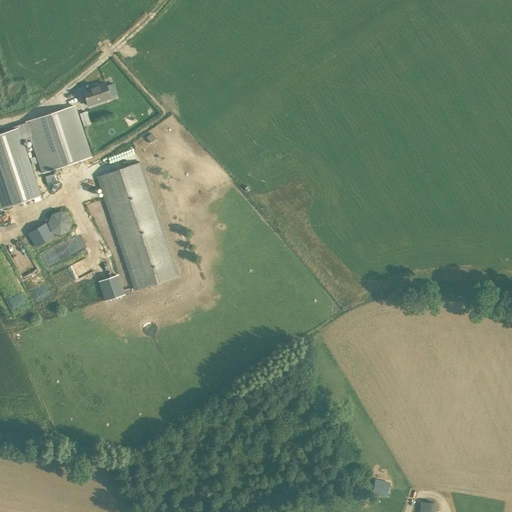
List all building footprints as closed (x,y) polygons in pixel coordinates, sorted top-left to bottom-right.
[(110,98),(105,82),(82,90),(87,105),(110,98)] [(0,132),(0,209),(41,196),(22,139),(30,136),(42,173),(92,157),(75,105),(25,121),(25,123),(4,130),(5,131),(0,132)] [(83,126),(89,124),(86,111),(79,113),(83,126)] [(179,275),(141,162),(99,177),(136,289),(179,275)] [(47,223),(47,224),(47,225),(47,226),(48,226),(48,227),(48,228),(48,229),(49,229),(49,230),(50,230),(50,231),(51,231),(51,232),(52,232),(52,233),(53,233),(54,234),(55,234),(56,234),(57,234),(57,235),(58,235),(59,235),(60,235),(60,234),(61,234),(62,234),(63,234),(63,233),(64,233),(65,233),(65,232),(66,232),(66,231),(67,231),(67,230),(68,230),(68,229),(69,228),(69,227),(69,226),(70,225),(70,224),(70,223),(70,222),(70,221),(69,221),(69,220),(69,219),(69,218),(68,218),(68,217),(67,216),(67,215),(66,215),(65,214),(64,214),(64,213),(63,213),(62,213),(62,212),(61,212),(60,212),(59,212),(58,212),(57,212),(56,212),(55,212),(55,213),(54,213),(53,213),(53,214),(52,214),(51,214),(51,215),(50,215),(50,216),(49,217),(49,218),(48,218),(48,219),(48,220),(47,221),(47,222),(47,223)] [(116,276),(101,281),(107,300),(122,295),(116,276)] [(46,283),(31,290),(36,301),(50,294),(46,283)] [(375,480),(372,494),(386,497),(389,483),(375,480)] [(435,511),(436,503),(421,502),(420,511),(435,511)]
